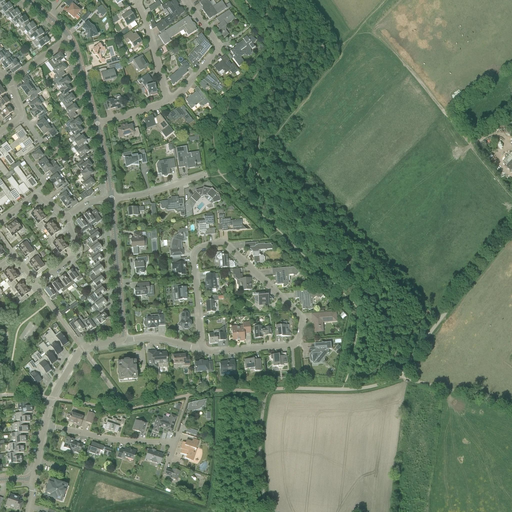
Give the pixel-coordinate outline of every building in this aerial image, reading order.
[(68,13),(67,13),(74,19),(80,11),(76,7),(79,4),(73,0),(66,0),(64,3),(69,8),(67,11),(68,11),(68,13)] [(123,1),(121,0),(113,0),(111,3),(119,9),(123,6),(121,3),(123,1)] [(150,7),(148,8),(151,12),(153,11),(157,8),(160,6),(161,5),(160,4),(157,0),(153,0),(155,3),(150,7)] [(160,21),(160,22),(161,24),(163,27),(166,25),(179,16),(179,15),(183,13),(183,11),(182,8),(180,8),(179,9),(177,6),(178,5),(175,0),(170,3),(168,3),(162,7),(164,10),(167,8),(169,8),(173,14),(163,21),(162,21),(160,21)] [(205,14),(209,20),(213,17),(212,15),(214,14),(215,16),(227,9),(222,1),(213,7),(208,0),(203,0),(199,3),(202,7),(202,10),(203,12),(205,12),(205,14)] [(0,12),(0,13),(2,15),(12,8),(11,6),(12,5),(10,2),(6,4),(4,1),(0,4),(0,12)] [(97,10),(102,16),(106,12),(101,6),(97,10)] [(8,19),(10,22),(20,14),(19,13),(20,12),(17,9),(14,11),(12,8),(2,15),(3,15),(7,20),(8,19)] [(218,30),(224,38),(229,34),(228,34),(225,30),(226,25),(235,19),(228,10),(216,19),(219,23),(220,22),(221,24),(217,27),(219,30),(218,30)] [(123,11),(110,19),(114,24),(122,19),(127,26),(136,20),(133,16),(132,16),(132,15),(131,13),(130,13),(129,12),(126,14),(123,11)] [(81,19),(84,22),(90,15),(87,12),(81,19)] [(16,26),(18,28),(28,21),(27,19),(27,18),(25,15),(22,17),(20,15),(20,14),(10,22),(11,21),(15,26),(16,26)] [(163,29),(159,32),(161,34),(158,36),(164,45),(171,41),(169,38),(183,29),(188,36),(194,32),(195,32),(196,31),(195,31),(197,30),(195,28),(195,26),(195,25),(195,24),(194,24),(193,23),(192,23),(190,20),(188,18),(189,18),(188,16),(165,31),(163,29)] [(24,32),(25,35),(36,27),(35,26),(35,25),(33,22),(30,24),(28,21),(18,28),(19,28),(23,33),(24,32)] [(84,25),(84,27),(82,29),(85,31),(85,34),(87,34),(87,39),(96,35),(93,28),(87,22),(85,25),(84,25)] [(156,27),(159,32),(163,29),(164,29),(163,27),(161,24),(156,27)] [(32,42),(43,34),(42,33),(43,31),(41,28),(37,31),(35,28),(36,27),(25,35),(26,34),(30,40),(31,39),(33,41),(32,42)] [(127,36),(124,38),(127,43),(129,41),(133,48),(134,48),(135,47),(136,46),(136,48),(139,46),(143,43),(140,38),(138,39),(138,38),(137,36),(136,35),(136,34),(136,35),(135,34),(133,36),(131,33),(127,36)] [(190,55),(198,62),(202,57),(202,56),(207,50),(208,50),(211,46),(208,43),(207,43),(206,42),(207,41),(201,33),(197,37),(198,38),(194,40),(198,46),(196,48),(190,55)] [(43,34),(32,42),(36,48),(37,47),(39,49),(49,42),(48,40),(49,39),(47,36),(43,39),(41,36),(43,34)] [(236,47),(235,47),(230,51),(235,57),(232,58),(239,67),(244,63),(240,57),(254,47),(253,45),(256,40),(250,36),(248,38),(246,36),(242,39),(243,40),(238,44),(240,46),(238,47),(237,47),(237,46),(236,47)] [(93,49),(92,50),(94,52),(93,54),(93,56),(95,56),(96,56),(100,60),(99,61),(102,63),(104,63),(105,60),(103,59),(101,59),(100,56),(103,55),(104,52),(105,51),(104,48),(103,48),(102,46),(103,45),(101,44),(98,44),(98,45),(94,48),(93,49)] [(177,46),(171,50),(174,55),(180,51),(177,46)] [(2,64),(2,65),(12,57),(11,58),(7,52),(6,53),(4,50),(0,53),(0,61),(2,64)] [(48,62),(54,70),(61,65),(59,62),(64,59),(60,53),(48,62)] [(138,72),(138,73),(148,66),(142,56),(136,59),(134,56),(136,55),(126,62),(128,65),(132,63),(133,62),(140,72),(138,72)] [(220,63),(219,63),(214,67),(218,73),(222,70),(224,73),(225,74),(229,71),(232,75),(236,72),(238,70),(233,64),(231,65),(228,61),(229,60),(225,55),(220,59),(222,62),(220,63)] [(2,64),(2,65),(3,66),(2,67),(5,70),(8,68),(10,71),(12,70),(14,73),(21,67),(18,63),(15,59),(14,60),(12,57),(11,58),(4,63),(2,64)] [(181,78),(187,72),(186,71),(190,68),(184,61),(180,64),(182,67),(168,78),(171,81),(170,82),(173,86),(175,84),(176,84),(176,83),(179,81),(179,79),(178,79),(180,77),(181,78)] [(99,70),(98,71),(99,71),(99,70),(102,81),(103,82),(116,78),(116,77),(114,71),(122,69),(120,63),(111,66),(112,70),(110,70),(108,71),(106,71),(106,69),(105,69),(104,69),(103,69),(102,69),(101,69),(100,70),(99,70)] [(54,70),(52,72),(54,74),(55,74),(59,79),(60,79),(65,75),(63,72),(67,69),(63,64),(61,65),(54,70)] [(139,79),(137,81),(138,82),(139,84),(140,85),(142,83),(142,84),(143,84),(145,86),(146,89),(148,92),(149,96),(157,94),(156,91),(157,91),(155,87),(153,84),(153,83),(154,83),(147,74),(139,79)] [(207,86),(207,85),(208,84),(219,93),(223,88),(218,85),(220,84),(212,74),(209,77),(207,76),(202,82),(201,81),(202,82),(199,84),(204,91),(207,87),(207,86)] [(24,84),(20,87),(24,92),(34,85),(32,82),(30,80),(27,76),(22,79),(21,80),(24,84)] [(54,82),(55,82),(58,87),(60,86),(62,89),(67,85),(68,85),(70,83),(67,78),(62,81),(60,79),(59,79),(54,82)] [(31,87),(24,92),(28,98),(31,95),(33,94),(35,97),(36,96),(37,96),(41,92),(37,88),(36,88),(34,85),(31,87)] [(60,96),(63,100),(68,97),(66,94),(71,90),(68,85),(67,85),(62,89),(59,91),(62,94),(60,96)] [(196,92),(185,100),(188,104),(187,105),(191,110),(194,107),(195,107),(196,106),(195,106),(199,104),(201,102),(204,105),(205,106),(207,104),(209,103),(200,91),(197,93),(196,92)] [(63,101),(61,102),(62,102),(66,108),(65,108),(67,110),(71,107),(72,106),(70,103),(75,100),(71,95),(68,97),(63,100),(63,101)] [(32,103),(29,106),(32,111),(33,111),(38,107),(41,105),(39,101),(40,101),(40,100),(37,96),(36,96),(35,97),(32,99),(34,102),(32,103)] [(0,110),(2,112),(6,109),(4,106),(9,102),(5,98),(3,99),(0,101),(0,110)] [(110,100),(105,102),(106,104),(108,110),(109,110),(108,110),(115,108),(115,110),(124,108),(122,103),(121,98),(120,98),(115,100),(113,101),(113,100),(113,99),(110,100)] [(67,110),(66,111),(68,114),(67,115),(70,120),(71,120),(75,117),(73,114),(74,113),(78,110),(74,105),(73,105),(73,106),(72,106),(71,107),(67,110)] [(182,116),(186,121),(190,118),(181,106),(176,110),(175,109),(167,115),(171,119),(177,115),(179,118),(182,116)] [(6,109),(2,112),(0,113),(0,115),(3,119),(6,123),(9,121),(8,120),(10,118),(8,115),(13,112),(9,107),(6,109)] [(32,111),(29,113),(33,118),(38,114),(40,117),(38,119),(45,113),(42,109),(40,110),(38,107),(33,111),(32,111)] [(40,122),(36,125),(40,130),(47,125),(50,122),(48,120),(44,115),(40,117),(39,118),(41,121),(40,122)] [(161,132),(165,138),(173,132),(160,115),(155,118),(156,119),(153,120),(152,116),(148,117),(144,120),(143,121),(145,123),(146,127),(145,127),(145,128),(145,130),(146,131),(150,130),(151,129),(150,128),(155,126),(155,125),(158,124),(163,130),(161,132)] [(66,123),(65,124),(67,128),(70,132),(71,132),(79,126),(82,124),(78,119),(73,122),(71,120),(70,120),(66,123)] [(47,125),(40,130),(44,135),(48,132),(49,131),(51,134),(56,131),(52,125),(49,127),(47,125)] [(127,126),(120,128),(121,128),(117,130),(118,134),(117,134),(119,139),(124,138),(123,137),(132,134),(133,137),(140,135),(137,128),(133,129),(131,125),(127,126)] [(9,146),(12,150),(11,150),(12,151),(14,149),(21,144),(21,143),(28,139),(27,139),(25,136),(24,134),(26,133),(22,129),(20,126),(14,130),(17,133),(15,135),(18,139),(9,146)] [(72,135),(69,139),(72,143),(74,142),(80,138),(78,135),(83,131),(79,126),(71,132),(72,135)] [(73,148),(77,152),(83,148),(81,145),(86,141),(82,136),(74,142),(76,145),(73,148)] [(508,147),(503,137),(497,140),(496,137),(492,139),(495,143),(491,145),(497,154),(508,147)] [(22,149),(15,155),(17,158),(18,159),(20,158),(21,157),(34,148),(32,144),(30,143),(32,142),(29,138),(27,139),(28,139),(21,143),(21,144),(19,145),(22,149)] [(0,149),(0,152),(3,156),(3,157),(4,158),(10,166),(14,163),(11,158),(7,153),(11,150),(12,150),(9,146),(6,142),(2,145),(3,147),(1,148),(0,149)] [(83,148),(77,152),(79,156),(77,157),(78,158),(80,161),(81,162),(86,158),(83,155),(85,154),(89,152),(85,146),(83,148)] [(187,167),(188,169),(196,167),(195,164),(196,164),(195,163),(199,162),(198,157),(195,157),(195,153),(190,154),(190,153),(188,153),(187,146),(175,148),(179,168),(187,167)] [(35,161),(40,157),(45,153),(42,155),(41,153),(42,152),(39,148),(34,151),(35,153),(31,156),(35,161)] [(0,170),(4,176),(8,173),(0,161),(0,158),(3,157),(3,156),(0,152),(0,170)] [(125,158),(126,168),(132,165),(139,166),(138,162),(141,160),(142,164),(146,163),(145,154),(141,155),(140,155),(141,156),(137,156),(137,154),(131,155),(130,152),(122,154),(124,157),(125,157),(126,158),(125,158)] [(37,164),(41,169),(48,164),(46,161),(49,159),(45,153),(40,157),(42,160),(37,164)] [(162,161),(156,162),(157,168),(158,174),(161,174),(161,176),(163,176),(164,177),(165,177),(166,177),(167,176),(167,175),(171,174),(169,168),(172,168),(172,169),(175,168),(173,158),(167,159),(168,160),(162,161)] [(50,170),(52,173),(57,169),(59,168),(53,160),(48,164),(41,169),(45,174),(50,170)] [(81,162),(76,165),(79,170),(81,169),(83,172),(89,168),(92,166),(88,161),(83,165),(81,162)] [(16,167),(13,170),(23,183),(27,189),(28,189),(30,187),(32,186),(33,187),(37,184),(32,177),(27,180),(19,168),(21,166),(20,165),(16,167)] [(83,178),(81,179),(85,184),(91,179),(90,180),(88,177),(93,173),(89,168),(80,174),(83,178)] [(49,180),(53,185),(60,179),(58,177),(61,175),(57,169),(52,173),(54,176),(49,180)] [(12,177),(7,180),(14,190),(19,196),(22,194),(23,192),(24,194),(28,191),(27,189),(23,183),(19,186),(12,177)] [(0,179),(0,188),(2,191),(5,195),(8,200),(10,202),(13,200),(15,199),(16,200),(20,197),(19,196),(14,190),(10,193),(0,179)] [(60,179),(53,185),(57,190),(61,187),(62,186),(64,189),(66,187),(69,185),(65,180),(62,182),(60,179)] [(85,184),(83,185),(85,188),(83,189),(85,191),(79,195),(83,200),(85,199),(91,196),(93,193),(93,192),(90,188),(95,184),(91,179),(85,184)] [(62,195),(58,198),(62,203),(69,197),(67,195),(70,193),(66,188),(66,187),(64,189),(62,191),(64,194),(62,195)] [(193,194),(190,198),(194,201),(196,203),(201,197),(205,196),(209,197),(212,200),(213,203),(220,201),(218,193),(217,194),(215,192),(211,189),(205,188),(203,189),(195,191),(196,192),(193,194)] [(5,195),(0,199),(0,212),(2,211),(0,208),(0,206),(8,200),(5,195)] [(69,197),(62,203),(66,208),(70,205),(71,204),(73,207),(78,203),(75,199),(74,198),(71,200),(69,197)] [(160,203),(159,204),(160,205),(161,206),(161,207),(161,208),(161,209),(162,209),(162,210),(163,210),(164,210),(164,209),(165,209),(173,207),(174,210),(177,213),(180,213),(180,215),(181,217),(185,216),(184,208),(184,203),(183,199),(178,199),(178,197),(171,198),(171,200),(169,200),(168,201),(161,202),(160,203)] [(188,200),(185,203),(186,218),(192,216),(192,210),(194,205),(188,200)] [(127,208),(128,217),(138,216),(138,212),(144,211),(143,207),(127,208)] [(31,210),(26,214),(29,218),(30,218),(32,217),(34,220),(42,214),(41,213),(42,212),(40,210),(38,209),(35,211),(33,213),(31,210)] [(97,215),(98,214),(95,210),(92,212),(93,214),(91,216),(88,212),(87,212),(85,214),(83,216),(86,219),(91,226),(96,223),(96,224),(101,220),(97,215)] [(34,224),(37,229),(42,225),(41,222),(46,219),(44,217),(45,216),(43,214),(43,215),(42,214),(34,220),(36,222),(34,224)] [(198,221),(195,221),(196,225),(196,226),(196,231),(199,231),(199,236),(204,235),(204,234),(205,234),(205,235),(215,235),(214,230),(214,228),(206,229),(206,225),(214,224),(213,215),(212,215),(206,216),(204,216),(204,220),(198,221)] [(239,225),(239,220),(232,221),(230,221),(230,219),(224,219),(223,215),(218,215),(219,225),(222,224),(222,226),(222,227),(223,231),(221,231),(221,232),(223,232),(223,231),(227,231),(227,226),(232,226),(233,230),(232,230),(232,231),(236,230),(236,231),(237,231),(238,231),(239,231),(239,230),(240,230),(247,229),(246,229),(241,225),(239,225)] [(96,233),(94,230),(91,226),(86,219),(83,221),(81,218),(80,218),(80,217),(77,219),(78,220),(76,221),(79,227),(78,226),(80,229),(81,228),(83,231),(86,229),(86,230),(88,228),(90,231),(88,233),(89,233),(92,236),(96,233)] [(11,225),(17,233),(19,231),(21,234),(26,230),(24,227),(22,225),(19,227),(18,225),(15,222),(14,223),(13,222),(11,224),(11,225)] [(45,230),(47,233),(56,226),(53,223),(52,222),(44,227),(42,225),(37,229),(39,231),(41,230),(43,231),(45,230)] [(7,228),(6,229),(8,232),(9,234),(7,236),(11,241),(15,238),(14,235),(17,233),(11,225),(10,226),(9,225),(7,227),(7,228)] [(46,241),(48,243),(53,240),(51,237),(59,232),(58,230),(58,229),(56,226),(47,233),(49,235),(47,237),(48,239),(46,241)] [(89,238),(86,240),(89,243),(89,244),(87,245),(90,249),(97,244),(95,241),(101,237),(100,237),(101,236),(99,234),(98,234),(97,232),(96,233),(92,236),(89,238)] [(134,239),(131,239),(131,248),(132,248),(133,255),(138,255),(137,247),(144,247),(143,238),(141,239),(140,233),(138,233),(133,233),(134,239)] [(171,251),(170,251),(170,257),(172,256),(180,256),(183,256),(183,250),(182,250),(182,246),(181,246),(181,243),(182,242),(184,242),(185,242),(185,238),(184,235),(179,235),(179,234),(174,237),(172,240),(173,250),(171,251)] [(21,246),(18,248),(19,250),(18,250),(20,253),(21,252),(21,253),(29,247),(27,244),(30,243),(26,238),(23,240),(21,242),(23,244),(21,246)] [(54,246),(56,249),(64,243),(63,242),(64,242),(62,239),(61,240),(60,238),(55,242),(53,240),(48,243),(51,248),(54,246)] [(58,252),(56,253),(56,254),(59,258),(64,255),(62,252),(64,251),(67,248),(66,246),(67,246),(65,244),(64,244),(64,243),(56,249),(58,252)] [(89,255),(92,259),(98,255),(96,252),(102,248),(101,248),(102,247),(100,245),(99,245),(98,243),(97,244),(90,249),(92,252),(89,255)] [(245,248),(248,248),(253,251),(253,257),(254,257),(254,263),(260,263),(264,263),(264,256),(260,256),(260,255),(259,255),(259,250),(265,250),(266,251),(267,250),(273,249),(273,247),(271,244),(265,244),(256,244),(256,243),(244,244),(245,248)] [(29,247),(21,253),(22,254),(21,254),(23,257),(24,256),(25,258),(29,256),(30,254),(32,257),(37,253),(34,248),(31,250),(29,247)] [(224,252),(215,253),(215,257),(216,261),(218,261),(219,261),(220,268),(229,267),(235,267),(234,264),(231,261),(229,261),(227,261),(227,255),(224,255),(224,252)] [(32,260),(29,263),(30,265),(29,265),(31,267),(32,267),(32,268),(40,262),(38,259),(40,257),(37,253),(32,257),(34,259),(32,260)] [(91,265),(94,270),(99,266),(97,263),(103,259),(102,259),(103,258),(101,256),(100,256),(99,254),(98,255),(92,259),(91,260),(93,263),(91,265)] [(172,264),(171,264),(172,270),(175,269),(176,275),(175,276),(176,276),(176,277),(177,277),(178,277),(178,278),(179,278),(180,278),(181,278),(181,276),(186,275),(185,265),(184,265),(184,263),(185,262),(184,262),(183,259),(184,259),(186,259),(186,258),(181,259),(180,259),(172,259),(172,260),(172,264)] [(40,262),(32,268),(33,269),(32,269),(34,271),(35,271),(36,273),(40,270),(41,269),(43,272),(48,268),(45,264),(45,263),(42,265),(40,262)] [(137,262),(134,262),(134,266),(135,266),(135,269),(136,274),(136,275),(140,275),(140,273),(144,273),(144,268),(143,262),(137,262)] [(89,278),(93,282),(100,277),(98,274),(104,270),(103,270),(104,269),(102,267),(101,267),(100,265),(99,266),(94,270),(92,271),(94,274),(89,278)] [(277,268),(272,269),(273,276),(276,276),(277,285),(283,285),(283,288),(284,288),(285,287),(286,287),(287,286),(288,285),(289,284),(289,283),(289,282),(289,281),(290,281),(289,275),(293,275),(295,276),(296,276),(299,273),(294,267),(277,268)] [(5,276),(7,279),(15,272),(13,269),(12,270),(11,268),(1,276),(2,278),(5,276)] [(69,272),(67,273),(70,278),(71,279),(73,281),(76,279),(78,282),(82,278),(79,274),(77,272),(77,271),(76,269),(74,270),(76,272),(74,273),(72,270),(71,270),(71,269),(68,271),(69,272)] [(240,284),(240,291),(251,290),(250,284),(251,284),(251,278),(242,279),(242,274),(240,274),(239,269),(232,270),(233,275),(235,275),(235,278),(237,280),(238,284),(240,284)] [(9,282),(7,283),(10,288),(15,284),(13,282),(15,280),(18,278),(17,276),(18,276),(15,272),(7,279),(9,282)] [(206,282),(205,283),(206,290),(211,290),(211,292),(216,292),(215,289),(216,289),(215,279),(218,279),(218,274),(210,275),(205,275),(206,282)] [(61,277),(59,279),(64,285),(67,289),(73,285),(75,284),(73,281),(71,279),(69,281),(67,280),(64,275),(64,276),(63,275),(61,277)] [(92,287),(96,292),(101,288),(99,285),(104,281),(105,280),(103,278),(102,278),(101,276),(100,277),(93,282),(95,285),(92,287)] [(53,283),(52,285),(55,289),(56,291),(58,293),(61,290),(62,293),(67,289),(64,285),(61,287),(60,285),(56,281),(53,282),(53,283)] [(15,284),(10,288),(13,292),(16,291),(18,294),(26,287),(24,284),(23,284),(22,283),(18,285),(17,287),(15,284)] [(134,291),(134,293),(135,297),(141,296),(141,298),(146,297),(146,296),(146,293),(150,292),(149,283),(145,283),(140,284),(136,284),(137,289),(134,289),(134,291)] [(177,293),(178,300),(178,301),(179,301),(179,302),(180,302),(181,302),(182,302),(183,302),(183,301),(183,300),(187,300),(186,296),(187,296),(186,292),(186,287),(183,288),(183,285),(173,286),(174,293),(177,293)] [(46,289),(44,290),(50,298),(53,296),(55,298),(59,295),(58,293),(56,291),(53,293),(52,291),(49,286),(48,287),(48,286),(45,288),(46,289)] [(20,296),(17,298),(21,303),(24,301),(26,299),(24,296),(26,295),(29,293),(28,291),(29,290),(26,287),(18,294),(20,296)] [(94,293),(89,297),(95,304),(96,303),(102,299),(100,296),(105,292),(106,292),(104,289),(103,289),(102,287),(101,288),(96,292),(94,293)] [(300,291),(295,292),(295,299),(299,298),(299,302),(302,302),(303,310),(307,309),(308,309),(308,310),(309,310),(310,310),(311,310),(311,309),(312,309),(312,308),(313,308),(313,307),(312,304),(313,304),(313,299),(317,296),(320,299),(323,296),(317,290),(300,291)] [(259,292),(255,293),(255,295),(256,302),(258,302),(258,305),(263,305),(268,304),(268,300),(272,300),(273,300),(269,296),(268,296),(268,295),(264,295),(264,292),(259,292)] [(206,301),(207,313),(215,312),(214,301),(218,301),(217,296),(209,297),(210,300),(206,301)] [(95,305),(92,306),(94,309),(98,314),(98,313),(103,310),(101,307),(106,303),(107,303),(105,300),(104,300),(103,298),(102,299),(96,303),(95,305)] [(181,321),(179,324),(179,326),(184,330),(188,330),(191,326),(190,322),(188,320),(188,318),(188,314),(186,312),(183,313),(181,315),(181,318),(183,320),(181,321)] [(317,314),(312,314),(312,321),(314,321),(314,323),(315,332),(320,332),(323,331),(322,321),(326,321),(326,322),(333,322),(337,321),(336,312),(332,313),(331,313),(317,314)] [(97,315),(90,320),(92,322),(94,321),(95,324),(98,322),(100,324),(101,324),(106,321),(105,320),(108,318),(106,316),(107,316),(105,313),(104,314),(104,313),(100,316),(99,317),(97,315)] [(144,323),(143,324),(143,325),(144,325),(145,326),(145,327),(147,327),(147,329),(154,328),(157,328),(157,326),(160,326),(165,326),(165,321),(165,319),(164,315),(156,316),(156,318),(150,318),(150,317),(147,318),(147,319),(146,319),(144,319),(144,322),(144,323)] [(74,321),(69,324),(73,330),(76,328),(77,329),(79,332),(80,332),(80,333),(83,331),(82,330),(84,329),(84,328),(79,321),(78,321),(77,319),(76,317),(73,319),(74,321)] [(80,317),(77,319),(78,321),(79,321),(84,328),(87,326),(90,331),(91,331),(91,332),(94,330),(93,329),(95,328),(92,324),(89,320),(86,322),(85,319),(83,321),(82,319),(80,317)] [(236,329),(231,329),(232,336),(232,341),(239,340),(240,341),(244,341),(244,334),(250,333),(250,328),(249,322),(242,323),(243,326),(235,327),(236,329)] [(280,325),(275,325),(276,336),(281,336),(281,337),(283,337),(288,336),(290,336),(290,332),(288,333),(288,330),(289,330),(288,325),(280,326),(280,325)] [(254,331),(254,333),(255,334),(255,338),(262,337),(262,335),(265,335),(271,335),(271,330),(271,327),(265,328),(261,329),(261,326),(254,327),(254,331)] [(208,334),(209,344),(217,343),(217,341),(225,341),(224,327),(218,331),(219,334),(217,334),(217,333),(208,334)] [(47,332),(48,334),(49,335),(53,340),(58,348),(59,348),(61,346),(62,345),(62,346),(62,347),(67,343),(62,336),(60,333),(56,337),(50,330),(47,332)] [(44,337),(47,341),(50,346),(47,348),(53,356),(53,357),(56,355),(56,354),(57,355),(57,356),(59,354),(62,352),(61,351),(59,348),(58,348),(53,340),(49,335),(48,334),(44,337)] [(312,362),(313,363),(313,364),(317,363),(318,363),(319,363),(320,363),(320,362),(321,362),(321,361),(322,361),(322,360),(322,359),(322,358),(322,357),(322,353),(325,350),(331,349),(331,342),(324,343),(323,342),(322,342),(322,343),(321,343),(314,344),(315,351),(314,351),(313,351),(312,352),(311,353),(310,354),(310,355),(309,356),(309,357),(309,358),(310,358),(310,359),(310,360),(311,361),(311,362),(312,362)] [(38,346),(44,353),(45,355),(41,357),(47,365),(48,366),(50,364),(51,364),(51,365),(56,361),(53,357),(53,356),(47,348),(43,343),(38,346)] [(37,352),(33,354),(38,361),(39,363),(40,363),(36,366),(42,374),(42,375),(45,373),(45,374),(46,374),(51,370),(47,366),(48,366),(47,365),(41,357),(37,351),(37,352)] [(152,352),(147,352),(148,357),(149,369),(154,368),(167,367),(167,363),(167,359),(167,358),(166,352),(160,353),(155,353),(152,353),(152,352)] [(177,354),(171,355),(172,360),(173,360),(173,364),(178,364),(181,364),(182,367),(190,366),(189,362),(189,357),(185,357),(185,355),(177,355),(177,354)] [(272,355),(270,355),(270,356),(270,360),(272,360),(273,365),(273,367),(277,367),(279,368),(282,368),(283,367),(283,365),(287,364),(286,356),(282,356),(282,355),(279,355),(279,354),(278,354),(272,355)] [(252,359),(244,360),(245,365),(245,369),(254,368),(254,371),(259,371),(259,369),(261,369),(260,364),(260,359),(256,360),(256,359),(256,358),(256,357),(255,357),(254,357),(253,357),(253,358),(252,358),(252,359)] [(118,363),(119,379),(136,378),(135,361),(128,362),(128,360),(126,360),(124,360),(125,362),(118,363)] [(230,362),(223,362),(219,363),(220,372),(235,371),(234,360),(230,361),(230,362)] [(31,361),(27,364),(33,372),(29,375),(31,378),(30,379),(33,382),(34,381),(36,384),(41,381),(38,377),(42,375),(35,366),(31,361)] [(199,363),(199,364),(200,364),(199,364),(195,365),(196,372),(208,371),(208,372),(212,372),(211,362),(207,363),(206,363),(206,362),(203,363),(203,362),(202,361),(201,362),(201,361),(200,361),(200,362),(199,362),(199,363)] [(192,408),(192,411),(192,412),(193,412),(194,412),(195,412),(196,412),(197,412),(200,410),(202,409),(200,407),(201,406),(202,407),(205,402),(202,402),(189,404),(188,408),(191,410),(191,408),(192,408)] [(19,410),(19,413),(19,414),(26,413),(32,413),(32,411),(33,411),(33,407),(31,407),(31,406),(29,407),(28,403),(17,404),(18,410),(19,410)] [(17,420),(17,423),(17,424),(24,423),(30,423),(30,421),(31,421),(30,417),(29,417),(26,417),(26,413),(19,414),(19,413),(15,414),(16,421),(17,420)] [(68,422),(80,426),(83,417),(71,413),(70,416),(68,415),(67,415),(66,417),(66,419),(69,419),(68,422)] [(85,422),(91,424),(94,415),(89,413),(85,422)] [(156,420),(152,431),(158,433),(160,428),(160,427),(166,429),(166,430),(166,431),(171,433),(177,417),(171,415),(170,419),(163,416),(162,420),(162,422),(160,421),(156,420)] [(112,431),(117,433),(119,427),(120,428),(121,425),(123,426),(125,420),(122,419),(120,422),(116,421),(116,420),(112,418),(112,420),(107,419),(105,423),(106,423),(104,429),(110,431),(110,429),(113,430),(112,431)] [(138,432),(140,433),(141,430),(144,431),(146,423),(143,422),(143,423),(135,421),(132,430),(137,432),(138,432)] [(15,431),(15,434),(22,433),(28,433),(27,431),(29,431),(28,427),(27,427),(24,427),(24,423),(17,424),(17,423),(13,424),(14,431),(15,431)] [(13,441),(13,444),(20,443),(25,443),(25,441),(27,441),(26,437),(25,437),(22,437),(22,433),(15,434),(11,434),(11,441),(13,441)] [(65,444),(64,446),(65,447),(70,449),(70,450),(71,451),(79,454),(80,452),(80,450),(82,445),(73,442),(74,440),(67,437),(65,443),(65,444)] [(182,449),(180,454),(186,456),(185,459),(190,460),(194,449),(196,450),(198,442),(192,440),(191,443),(186,441),(183,450),(182,449)] [(11,451),(11,454),(18,453),(23,453),(23,451),(24,451),(24,447),(23,447),(20,447),(20,443),(13,444),(9,444),(9,451),(11,451)] [(91,443),(91,445),(90,447),(88,447),(87,452),(98,456),(100,451),(102,452),(102,451),(104,452),(103,454),(109,457),(112,450),(105,448),(103,447),(91,443)] [(125,457),(133,460),(136,451),(131,450),(131,449),(129,448),(128,450),(125,448),(124,451),(120,449),(117,458),(124,460),(125,457)] [(145,459),(160,464),(164,453),(163,453),(163,455),(155,452),(155,451),(152,450),(152,451),(148,450),(145,459)] [(11,454),(7,454),(7,461),(9,461),(9,464),(11,464),(21,463),(21,462),(22,461),(22,457),(21,457),(18,457),(18,453),(11,454)] [(169,478),(176,481),(179,472),(172,469),(172,471),(166,469),(164,475),(170,477),(169,478)] [(45,496),(60,502),(65,485),(50,480),(48,487),(46,486),(45,488),(45,489),(47,490),(45,496)] [(19,498),(15,496),(9,494),(5,506),(20,510),(23,502),(18,500),(19,498)]
